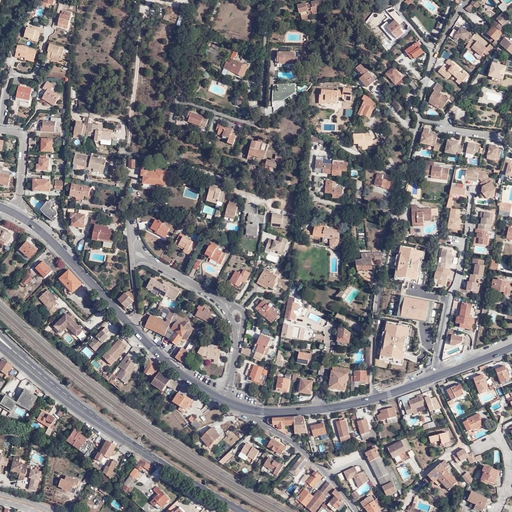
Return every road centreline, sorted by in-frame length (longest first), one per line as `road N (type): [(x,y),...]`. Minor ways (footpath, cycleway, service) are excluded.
road 1 (residential): [(275,0),(260,128),(177,102),(165,156),(133,154)]
road 2 (primary): [(15,354),(90,416),(242,511)]
road 3 (residential): [(222,400),(239,334),(228,306),(130,253)]
road 4 (residential): [(397,213),(378,291),(375,399)]
road 5 (residential): [(474,190),(440,375)]
road 6 (secondary): [(131,325),(15,213)]
road 7 (unknown): [(150,5),(124,154)]
road 8 (unclassified): [(255,410),(258,421),(324,470),(357,511)]
